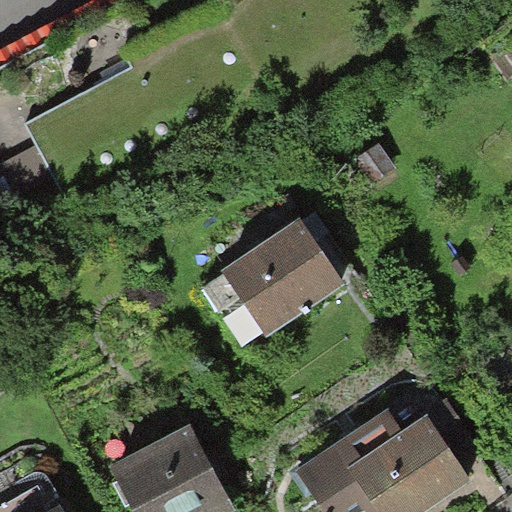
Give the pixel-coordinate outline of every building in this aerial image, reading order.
[(511,0),(217,0),(219,3),(124,55),(133,71),(29,128),(101,258),(351,120),(511,31),(511,0)] [(353,291),(372,277),(327,213),(308,226),(353,291)] [(306,233),(293,214),(222,263),(272,337),(344,289),(306,233)] [(318,511),(428,511),(478,478),(448,434),(428,406),(400,425),(386,403),(289,469),(318,511)] [(209,460),(187,420),(104,464),(129,511),(222,511),(233,506),(209,460)] [(40,511),(76,511),(68,497),(40,511)]
